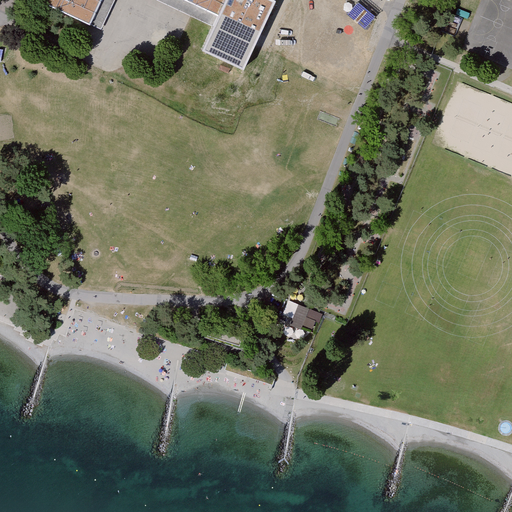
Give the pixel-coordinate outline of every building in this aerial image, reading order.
[(47,0),(45,4),(90,25),(102,0),(185,0),(220,16),(227,0),(47,0)] [(227,0),(220,16),(215,27),(204,52),(245,70),(277,1),(274,0),(227,0)] [(302,331),(307,316),(310,310),(289,301),(283,315),(293,319),(290,326),(302,331)] [(205,338),(243,351),(248,336),(210,324),(208,330),(205,338)] [(158,331),(156,337),(200,352),(202,353),(204,346),(198,344),(158,331)] [(275,380),(228,365),(226,371),(228,372),(268,385),(273,386),(275,380)]
